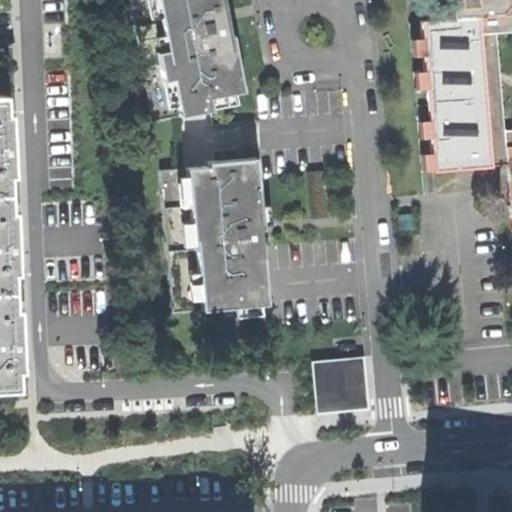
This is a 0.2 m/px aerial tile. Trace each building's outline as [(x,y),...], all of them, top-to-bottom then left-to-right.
[(128,0),(152,121),(178,116),(210,110),(210,107),(208,97),(236,92),(241,91),(231,35),(226,36),(225,28),(224,22),(226,22),(221,0),(128,0)] [(479,16),(510,14),(508,0),(450,0),(452,18),(479,16)] [(479,16),(480,34),(495,33),(511,32),(510,14),(479,16)] [(480,34),(479,16),(452,18),(420,21),(422,38),(423,57),(424,71),(425,87),(428,121),(429,136),(431,153),(432,170),(460,168),(490,166),(490,159),(480,34)] [(495,33),(480,34),(490,159),(505,157),(503,131),(495,33)] [(412,57),(423,57),(422,38),(410,39),(412,57)] [(414,88),(425,87),(424,71),(413,72),(414,88)] [(12,92),(0,92),(0,386),(26,385),(25,367),(28,366),(27,336),(25,306),(22,306),(20,268),(23,268),(22,233),(20,208),(17,208),(16,171),(19,171),(17,142),(16,111),(13,111),(12,92)] [(238,102),(236,92),(208,97),(210,107),(238,102)] [(418,137),(429,136),(428,121),(417,121),(418,137)] [(511,130),(503,131),(505,157),(511,232),(511,130)] [(421,171),(432,170),(431,153),(420,154),(421,171)] [(255,157),(206,161),(207,166),(180,168),(159,170),(172,312),(234,307),(259,304),(265,304),(260,242),(257,242),(256,235),(256,228),(261,227),(261,226),(259,206),(255,157)] [(311,217),(326,216),(322,171),(307,172),(311,217)] [(269,205),(259,206),(261,226),(270,225),(269,205)] [(260,314),(259,304),(234,307),(235,317),(260,314)] [(336,359),(310,361),(315,414),(368,409),(363,356),(336,359)]
